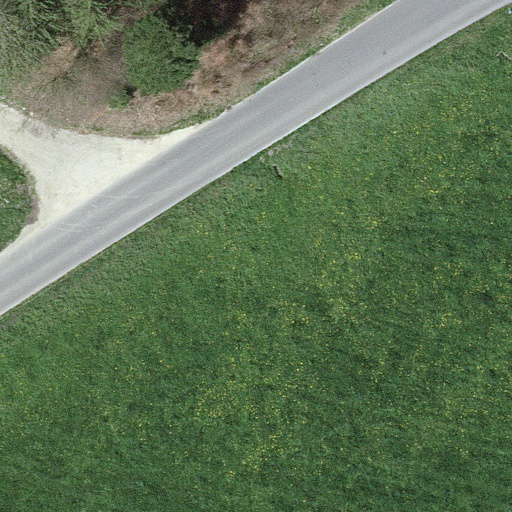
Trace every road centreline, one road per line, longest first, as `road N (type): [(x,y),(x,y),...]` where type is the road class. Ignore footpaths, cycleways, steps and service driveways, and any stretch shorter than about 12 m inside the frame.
road 1 (unclassified): [(452,0),(0,286)]
road 2 (track): [(0,127),(107,217)]
